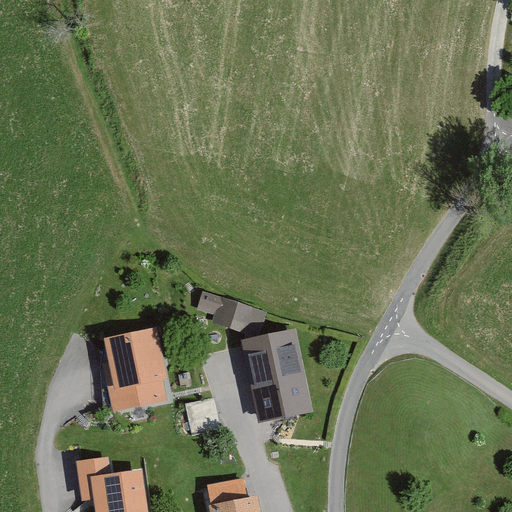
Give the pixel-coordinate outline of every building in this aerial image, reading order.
[(268,312),(203,293),(198,310),(215,315),(212,325),(260,339),(268,312)] [(108,386),(113,411),(166,401),(162,380),(166,379),(156,327),(105,337),(115,385),(108,386)] [(297,332),(247,342),(265,424),(313,412),(297,332)] [(213,397),(188,401),(192,424),(217,420),(213,397)] [(90,476),(110,474),(108,458),(76,462),(81,502),(94,501),(90,476)] [(110,474),(90,476),(94,501),(95,511),(148,511),(143,469),(110,474)] [(247,478),(212,486),(217,511),(266,511),(263,497),(251,499),(247,478)]
